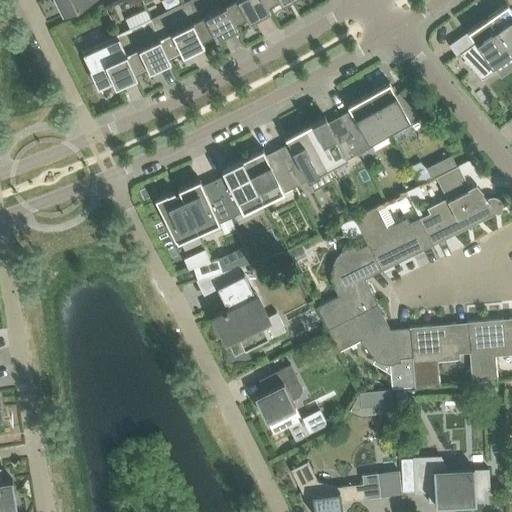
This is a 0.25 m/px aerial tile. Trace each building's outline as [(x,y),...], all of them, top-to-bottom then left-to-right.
[(82,5),(92,0),(57,0),(61,8),(63,7),(66,12),(63,13),(64,14),(82,5)] [(194,0),(186,4),(184,1),(183,2),(202,39),(202,38),(214,32),(216,37),(238,26),(235,21),(235,22),(223,0),(194,0)] [(223,0),(235,22),(235,21),(247,15),(249,20),(270,9),(268,4),(267,4),(265,0),(223,0)] [(153,20),(151,17),(151,18),(168,55),(169,55),(181,49),(183,54),(204,43),(202,38),(202,39),(183,2),(184,5),(153,20)] [(511,9),(507,3),(487,16),(511,50),(511,49),(511,9)] [(496,69),(492,63),(511,50),(487,16),(467,30),(476,42),(460,52),(482,78),(496,69)] [(169,55),(168,55),(151,18),(150,18),(152,21),(120,36),(118,33),(135,71),(135,70),(147,65),(149,70),(171,59),(169,55)] [(83,48),(81,48),(91,68),(90,69),(98,87),(100,86),(102,91),(103,90),(101,86),(113,80),(115,85),(137,75),(135,70),(135,71),(118,33),(117,33),(119,36),(85,52),(83,48)] [(389,81),(368,92),(389,128),(408,117),(412,123),(422,118),(399,91),(396,93),(389,81)] [(364,157),(375,151),(369,139),(389,128),(368,92),(347,104),(353,113),(343,119),(352,136),(351,136),(360,152),(361,152),(364,157)] [(346,138),(351,136),(352,136),(343,119),(340,114),(328,121),(325,115),(305,126),(328,168),(354,154),(346,138)] [(293,167),(301,182),(308,179),(313,190),(333,179),(328,168),(305,126),(285,136),(288,142),(277,147),(288,169),(293,167)] [(266,153),(263,147),(242,157),(263,201),(295,185),(299,192),(300,192),(288,169),(277,147),(266,153)] [(432,177),(436,175),(457,165),(452,154),(426,166),(432,177)] [(222,167),(224,174),(213,179),(231,217),(263,201),(242,157),(222,167)] [(430,207),(431,211),(420,217),(433,244),(498,211),(500,209),(501,207),(501,204),(500,201),(499,199),(496,197),(494,197),(491,197),(488,199),(476,184),(470,187),(459,164),(457,165),(436,175),(448,199),(430,207)] [(180,190),(199,231),(231,217),(213,179),(203,184),(200,178),(178,188),(180,191),(180,190)] [(178,241),(196,233),(199,231),(180,190),(180,191),(176,192),(174,190),(156,198),(178,241)] [(377,205),(354,216),(368,243),(382,269),(433,244),(420,217),(408,223),(406,219),(388,228),(377,205)] [(340,294),(317,305),(328,327),(378,302),(365,277),(382,269),(368,243),(357,248),(355,244),(349,248),(343,252),(338,258),(334,264),(333,269),(333,274),(334,279),(335,284),(340,294)] [(245,247),(240,248),(234,246),(229,259),(236,260),(237,264),(251,259),(245,247)] [(193,266),(197,278),(222,270),(218,258),(193,266)] [(237,333),(245,350),(269,338),(260,321),(269,316),(257,293),(255,294),(244,272),(218,285),(217,285),(225,301),(227,300),(230,306),(214,315),(226,338),(237,333)] [(401,361),(400,357),(412,356),(410,326),(390,327),(378,302),(328,327),(339,349),(362,338),(367,349),(370,352),(372,354),(379,359),(387,361),(394,362),(401,361)] [(511,316),(468,321),(470,351),(472,380),(497,378),(495,352),(511,350),(511,316)] [(412,356),(413,368),(415,386),(440,383),(438,357),(458,356),(457,352),(470,351),(468,321),(410,326),(412,356)] [(288,425),(296,440),(309,433),(302,418),(292,398),(300,395),(302,387),(291,363),(277,370),(259,378),(260,380),(261,379),(266,390),(255,395),(274,433),(288,425)] [(392,403),(391,388),(359,391),(349,410),(359,415),(381,413),(387,404),(392,403)] [(413,406),(405,390),(395,391),(396,408),(413,406)] [(484,498),(484,488),(490,488),(489,467),(449,469),(441,454),(413,456),(415,491),(428,491),(429,501),(484,498)] [(378,471),(362,473),(363,483),(337,485),(318,480),(308,460),(291,468),(309,504),(313,504),(314,511),(342,511),(343,511),(342,500),(381,495),(379,475),(378,471)] [(0,466),(0,508),(17,506),(12,478),(3,480),(1,467),(0,466)]
